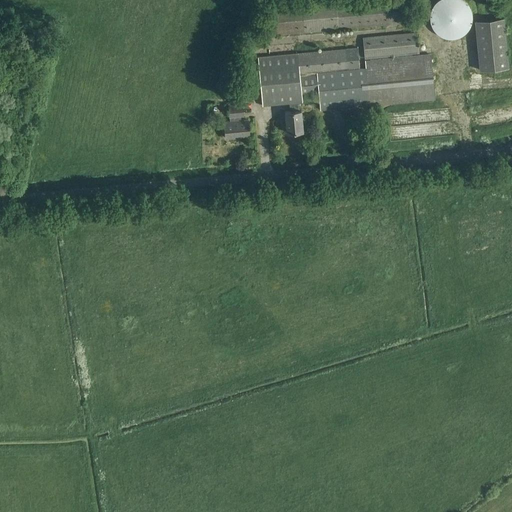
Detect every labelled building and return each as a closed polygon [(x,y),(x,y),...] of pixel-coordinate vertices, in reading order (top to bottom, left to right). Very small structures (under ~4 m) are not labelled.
[(272,35),(409,23),(406,0),(345,0),(270,7),(272,35)] [(430,15),(430,17),(430,20),(430,23),(431,25),(432,27),(433,30),(435,32),(437,33),(439,35),(441,36),(443,37),(446,38),(448,39),(451,39),(454,39),(456,38),(459,37),(461,36),(463,35),(465,33),(467,32),(469,30),(470,27),(471,25),(472,23),(472,20),(472,17),(472,15),(472,12),(471,10),(470,8),(469,5),(467,3),(465,1),(463,0),(438,0),(437,1),(435,3),(433,5),(432,8),(431,10),(430,12),(430,15)] [(479,70),(509,67),(504,18),(475,20),(479,70)] [(419,55),(417,32),(363,37),(366,67),(360,67),(358,47),(258,57),(263,106),(290,104),(290,111),(285,112),(287,133),(304,131),(302,109),(300,110),(300,103),(304,102),(303,94),(319,93),(320,110),(435,100),(431,54),(419,55)] [(241,121),(240,116),(243,116),(242,103),(229,104),(230,121),(225,122),(226,138),(249,136),(248,120),(241,121)] [(511,107),(473,114),(476,128),(511,122),(511,107)] [(439,135),(438,128),(417,131),(418,138),(439,135)]
